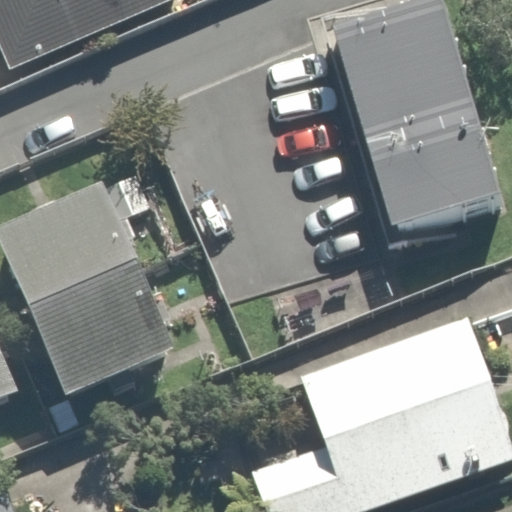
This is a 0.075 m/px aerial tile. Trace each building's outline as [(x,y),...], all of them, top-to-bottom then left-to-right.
[(173,0),(0,0),(0,61),(7,77),(173,0)] [(508,208),(451,20),(339,54),(396,242),(508,208)] [(175,345),(101,207),(0,261),(0,265),(72,400),(175,345)] [(511,446),(466,324),(291,390),(312,444),(254,466),(271,511),(386,511),(511,465),(511,446)] [(0,365),(0,424),(20,417),(0,365)] [(0,505),(0,511),(18,511),(15,501),(0,505)]
